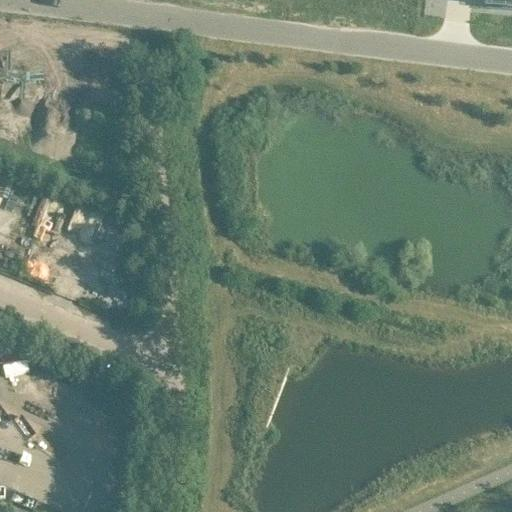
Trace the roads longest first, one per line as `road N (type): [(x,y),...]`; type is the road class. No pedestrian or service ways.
road 1 (unclassified): [(16,0),(511,63)]
road 2 (unclassified): [(179,361),(0,291)]
road 3 (track): [(166,511),(179,361)]
